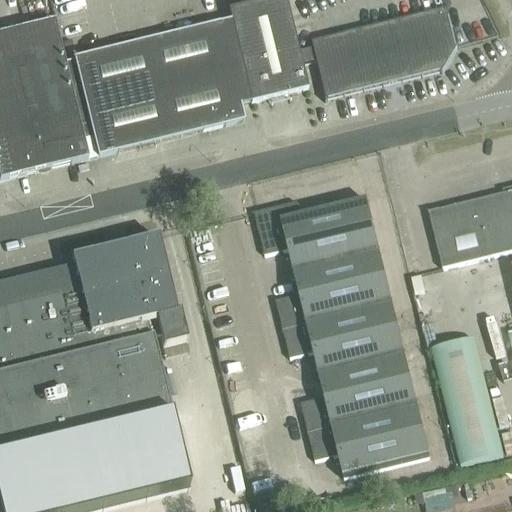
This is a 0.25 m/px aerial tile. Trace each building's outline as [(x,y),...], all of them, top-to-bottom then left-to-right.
[(307,92),(300,67),(309,65),(306,51),(297,53),(283,0),(274,0),(227,12),(230,22),(65,62),(84,142),(92,140),(97,160),(244,124),(240,109),(307,92)] [(441,76),(457,51),(457,49),(455,50),(448,20),(450,19),(448,11),(310,45),(311,50),(306,51),(309,65),(314,64),(324,104),(326,104),(326,102),(439,74),(440,76),(441,76)] [(84,142),(65,62),(55,25),(0,38),(0,183),(89,162),(84,142)] [(511,193),(427,215),(442,272),(511,254),(511,193)] [(377,246),(373,234),(366,204),(301,220),(298,206),(254,216),(265,259),(287,254),(293,276),(379,256),(377,246)] [(0,511),(0,460),(171,417),(152,340),(159,338),(162,351),(186,345),(179,315),(176,316),(157,240),(71,261),(73,268),(0,285),(0,511)] [(392,307),(379,256),(293,276),(298,299),(275,304),(282,333),(392,307)] [(404,358),(392,307),(282,333),(289,362),(313,357),(318,379),(404,358)] [(474,342),(431,352),(460,470),(503,459),(474,342)] [(416,409),(404,358),(318,379),(323,401),(300,407),(307,436),(416,409)] [(429,461),(420,423),(416,409),(307,436),(314,465),(337,459),(343,482),(429,461)]
